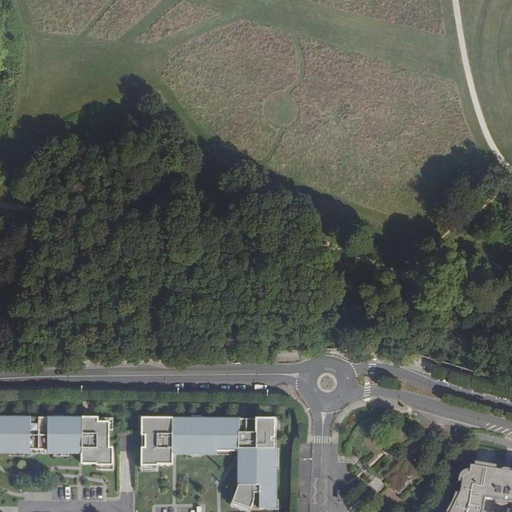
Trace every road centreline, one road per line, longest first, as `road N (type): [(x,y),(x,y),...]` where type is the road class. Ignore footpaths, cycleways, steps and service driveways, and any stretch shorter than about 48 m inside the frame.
road 1 (track): [(35,209),(263,230),(398,271),(511,284)]
road 2 (secondary): [(0,378),(302,377)]
road 3 (track): [(511,170),(480,116),(455,0)]
road 4 (secondary): [(511,408),(392,369),(347,368)]
road 5 (secondary): [(348,394),(388,392),(511,425)]
